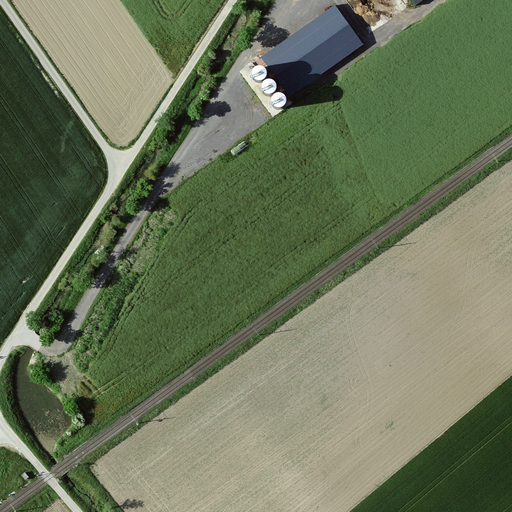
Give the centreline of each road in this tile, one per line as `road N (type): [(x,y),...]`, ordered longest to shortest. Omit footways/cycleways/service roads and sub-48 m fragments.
road 1 (track): [(0,361),(232,0)]
road 2 (track): [(41,345),(63,338),(284,0)]
road 3 (track): [(122,168),(3,0)]
